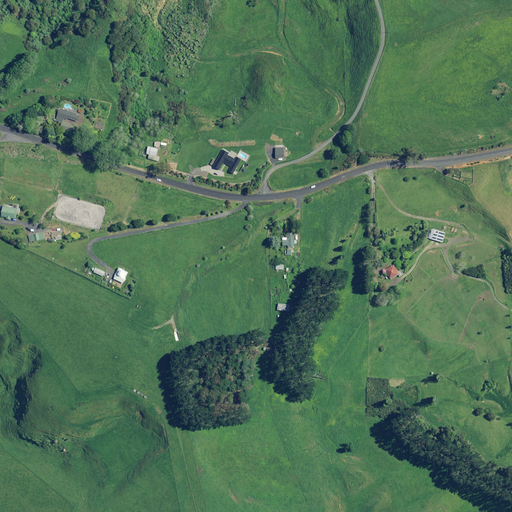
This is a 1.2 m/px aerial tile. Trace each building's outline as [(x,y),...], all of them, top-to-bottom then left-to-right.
[(65,117),(77,121),(78,116),(76,115),(77,114),(68,111),(67,112),(59,109),(55,121),(62,123),(60,128),(73,132),(75,133),(77,127),(63,122),(65,117)] [(153,148),(148,146),(146,154),(149,154),(148,159),(159,162),(160,157),(157,156),(160,143),(155,141),(153,148)] [(283,158),(283,147),(275,148),(275,158),(283,158)] [(16,206),(13,205),(13,208),(2,206),(1,216),(6,217),(6,219),(10,219),(10,218),(16,219),(16,214),(19,215),(19,209),(15,208),(16,206)] [(445,232),(432,229),(429,238),(442,242),(445,232)] [(294,244),(296,244),(296,240),(297,240),(297,234),(294,234),(294,232),(287,233),(287,237),(282,237),(282,245),(288,245),(288,248),(294,248),(294,244)] [(44,239),(43,233),(28,235),(29,242),(44,239)] [(399,274),(394,264),(385,269),(390,278),(399,274)] [(104,271),(95,268),(93,272),(102,276),(104,271)] [(128,272),(119,268),(114,279),(123,283),(128,272)]
